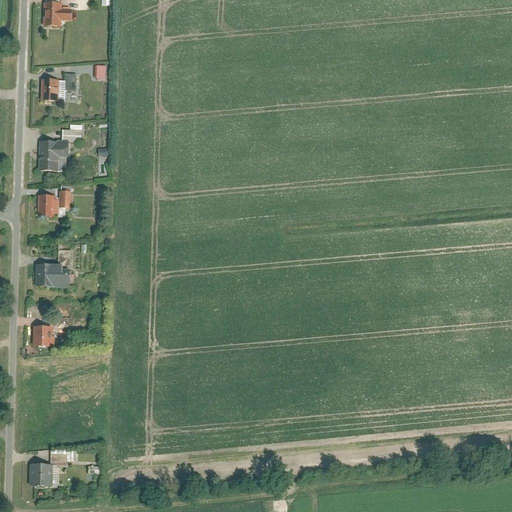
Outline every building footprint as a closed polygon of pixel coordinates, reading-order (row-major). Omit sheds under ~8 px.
[(41,25),(58,25),(58,20),(69,20),(70,7),(58,7),(58,2),(42,2),(41,25)] [(101,79),(109,79),(109,66),(101,66),(101,79)] [(63,74),(63,80),(40,79),(39,100),(63,100),(63,90),(74,90),(74,69),(69,69),(69,74),(63,74)] [(80,130),(61,130),(61,139),(80,139),(80,130)] [(38,171),(60,171),(61,157),(66,157),(66,140),(39,140),(38,171)] [(53,196),(37,195),(36,216),(52,217),(52,214),(58,214),(58,208),(69,208),(69,192),(58,192),(58,198),(53,198),(53,196)] [(69,251),(57,250),(56,263),(69,263),(69,251)] [(60,264),(36,264),(35,286),(67,286),(68,267),(60,267),(60,264)] [(50,346),(50,326),(32,326),(32,346),(50,346)] [(50,486),(50,464),(29,463),(29,485),(50,486)]
